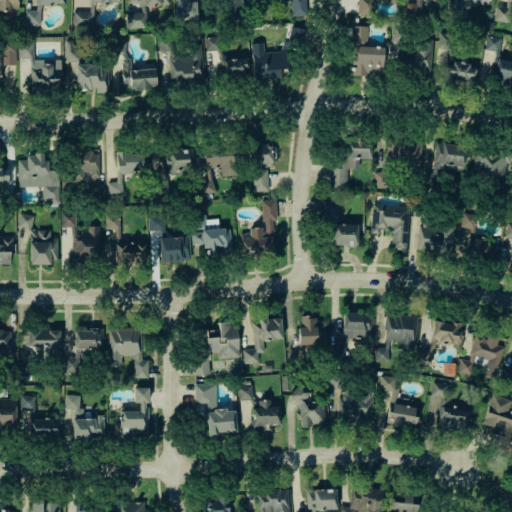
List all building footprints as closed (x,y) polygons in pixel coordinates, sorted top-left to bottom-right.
[(17,0),(0,0),(0,9),(17,9),(17,0)] [(167,0),(129,0),(129,12),(125,12),(125,27),(145,27),(145,5),(167,5),(167,0)] [(195,0),(174,0),(174,21),(196,20),(195,0)] [(305,0),(290,0),(290,16),(306,15),(305,0)] [(356,0),(356,14),(374,14),(374,0),(356,0)] [(487,0),(447,0),(447,14),(461,15),(461,4),(487,5),(487,0)] [(511,0),(505,0),(505,5),(493,5),(493,21),(510,21),(511,5),(511,0)] [(419,1),(404,2),(405,16),(420,15),(419,1)] [(72,11),(73,26),(93,25),(92,3),(89,3),(89,11),(72,11)] [(367,25),(351,25),(350,74),(382,74),(382,46),(366,46),(367,25)] [(250,43),(253,81),(280,78),(279,69),(289,68),(287,46),(303,45),(301,27),(288,28),(289,42),(281,43),(282,50),(263,52),(262,42),(250,43)] [(451,50),(453,34),(438,32),(436,48),(451,50)] [(499,37),(486,36),(484,49),(497,51),(499,37)] [(122,89),(155,87),(154,68),(128,70),(126,38),(108,39),(109,54),(120,53),(122,89)] [(431,40),(414,39),(413,50),(399,50),(398,71),(430,73),(431,40)] [(17,58),(32,57),(32,40),(16,41),(17,58)] [(78,40),(64,40),(65,62),(79,61),(78,40)] [(15,65),(15,42),(2,42),(2,65),(15,65)] [(169,82),(202,80),(201,47),(185,47),(185,51),(168,52),(169,82)] [(511,56),(511,61),(496,58),(491,81),(511,85),(511,56)] [(30,68),(29,87),(60,88),(60,67),(50,67),(50,64),(38,63),(38,68),(30,68)] [(106,63),(75,64),(75,90),(95,90),(95,93),(107,92),(106,63)] [(474,64),(443,63),(442,81),(473,82),(474,64)] [(329,186),(346,187),(346,168),(357,168),(357,158),(367,158),(367,137),(343,136),(343,158),(329,158),(329,186)] [(272,166),(273,143),(253,143),(252,166),(272,166)] [(462,171),(463,144),(434,143),(433,169),(462,171)] [(234,175),(233,145),(201,146),(201,168),(220,168),(220,175),(234,175)] [(192,171),(191,148),(162,149),(163,177),(156,177),(157,193),(167,193),(166,172),(192,171)] [(73,181),(99,180),(98,150),(72,151),(73,181)] [(472,151),(472,177),(505,177),(505,162),(510,162),(510,150),(472,151)] [(116,182),(106,182),(106,194),(121,194),(121,172),(146,172),(146,151),(115,151),(116,182)] [(40,186),(41,204),(58,204),(57,170),(47,170),(47,159),(42,159),(42,153),(25,154),(25,159),(17,159),(17,186),(40,186)] [(8,167),(0,167),(0,184),(7,185),(8,167)] [(251,170),(252,191),(267,191),(266,170),(251,170)] [(214,191),(210,178),(196,183),(200,195),(214,191)] [(275,199),(261,200),(262,227),(248,228),(248,232),(240,233),(241,252),(272,251),(271,221),(276,221),(275,199)] [(338,200),(323,200),(323,220),(329,220),(329,244),(355,245),(355,224),(338,223),(338,200)] [(406,250),(408,205),(371,203),(369,233),(379,233),(380,227),(390,227),(390,249),(406,250)] [(97,226),(86,226),(86,232),(74,233),(74,211),(59,212),(59,227),(70,227),(71,260),(98,259),(97,226)] [(452,251),(452,222),(426,221),(426,211),(411,211),(411,234),(415,234),(415,250),(452,251)] [(473,230),(476,214),(462,212),(459,228),(473,230)] [(32,214),(18,213),(16,227),(30,229),(32,214)] [(144,262),(144,243),(118,242),(118,214),(106,214),(105,261),(144,262)] [(162,215),(147,215),(147,231),(162,230),(162,215)] [(230,247),(229,227),(218,228),(217,218),(193,219),(194,231),(190,231),(191,244),(200,244),(201,254),(218,253),(218,247),(230,247)] [(511,223),(507,222),(503,237),(511,239),(511,243),(506,267),(511,268),(511,223)] [(49,229),(28,229),(29,263),(57,263),(56,236),(49,237),(49,229)] [(159,262),(187,261),(186,236),(158,237),(159,262)] [(484,240),(464,236),(461,255),(494,260),(496,246),(483,244),(484,240)] [(0,263),(10,263),(9,238),(0,238),(0,263)] [(341,337),(366,338),(367,313),(341,312),(341,337)] [(414,315),(384,314),(383,340),(395,340),(395,348),(414,348),(414,315)] [(324,344),(323,324),(315,325),(315,316),(297,317),(298,344),(324,344)] [(253,348),(241,349),(242,363),(257,362),(257,352),(263,352),(262,340),(281,339),(280,318),(251,319),(253,348)] [(458,344),(461,324),(432,320),(428,348),(418,347),(416,360),(432,362),(435,341),(458,344)] [(237,357),(235,321),(217,322),(217,329),(203,330),(204,353),(192,354),(194,375),(208,374),(207,353),(216,352),(217,358),(237,357)] [(147,377),(147,359),(140,359),(140,327),(107,328),(107,365),(120,365),(120,356),(132,355),(132,377),(147,377)] [(74,328),(74,348),(101,348),(102,329),(74,328)] [(10,330),(0,329),(0,354),(9,355),(10,330)] [(27,329),(26,346),(48,346),(48,351),(59,352),(59,329),(27,329)] [(495,381),(501,345),(495,344),(497,334),(486,332),(485,338),(472,335),(468,360),(458,358),(456,372),(470,374),(472,363),(484,365),(481,378),(495,381)] [(373,347),(374,361),(387,361),(386,347),(373,347)] [(287,365),(302,365),(302,351),(287,351),(287,365)] [(77,373),(77,357),(63,357),(63,373),(77,373)] [(378,389),(390,390),(386,423),(415,426),(416,416),(410,415),(412,399),(397,397),(398,385),(394,385),(395,376),(379,374),(378,389)] [(237,400),(251,399),(250,381),(236,381),(237,400)] [(446,408),(449,384),(431,382),(426,427),(466,431),(468,410),(446,408)] [(214,383),(193,384),(194,408),(202,407),(203,434),(232,433),(231,408),(215,409),(214,383)] [(147,435),(147,387),(134,387),(135,410),(118,410),(119,422),(114,422),(115,436),(147,435)] [(371,419),(371,392),(329,392),(329,419),(371,419)] [(310,402),(309,393),(288,394),(289,406),(298,406),(299,426),(324,425),(324,401),(310,402)] [(482,424),(495,428),(490,446),(506,451),(511,427),(511,411),(507,410),(510,399),(490,393),(482,424)] [(34,395),(20,394),(19,410),(33,410),(34,395)] [(80,395),(63,394),(63,408),(72,408),(71,438),(102,439),(102,414),(79,414),(80,395)] [(15,398),(0,398),(0,428),(15,429),(15,398)] [(266,425),(278,424),(278,400),(251,400),(252,430),(266,430),(266,425)] [(59,436),(58,417),(31,419),(32,437),(59,436)] [(381,511),(382,488),(349,487),(349,506),(340,506),(340,511),(355,511),(355,510),(370,511),(381,511)] [(288,511),(287,488),(254,490),(255,511),(288,511)] [(335,509),(335,488),(307,489),(307,511),(313,511),(313,509),(335,509)] [(416,511),(417,505),(409,504),(410,492),(392,491),(390,511),(416,511)] [(229,511),(228,495),(215,496),(215,500),(202,500),(202,511),(229,511)] [(58,511),(58,500),(29,501),(29,511),(58,511)] [(155,511),(155,508),(143,508),(143,501),(113,501),(113,511),(155,511)]
